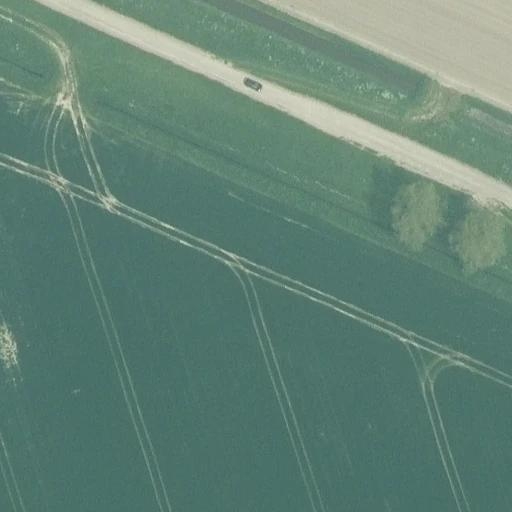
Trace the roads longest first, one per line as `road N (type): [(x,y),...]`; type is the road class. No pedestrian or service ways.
road 1 (unclassified): [(64,0),(511,198)]
road 2 (track): [(0,11),(54,43),(64,64),(51,108)]
